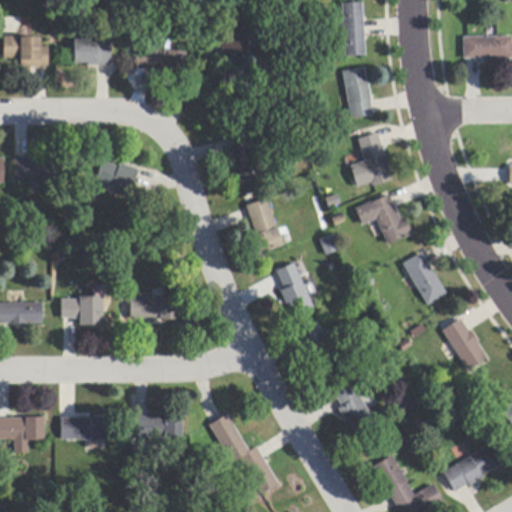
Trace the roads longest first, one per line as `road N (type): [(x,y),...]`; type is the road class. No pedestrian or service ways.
road 1 (residential): [(0,115),(145,117),(177,145),(210,265),(249,349),(348,511)]
road 2 (tertiary): [(511,306),(460,222),(436,161),(422,112),(412,0)]
road 3 (residential): [(0,371),(199,369),(249,349)]
